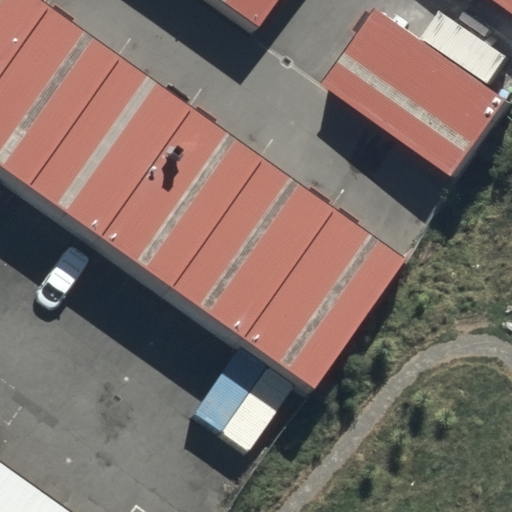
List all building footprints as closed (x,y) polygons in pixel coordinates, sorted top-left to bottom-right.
[(12,0),(0,0),(0,196),(297,408),(394,272),(12,0)] [(275,0),(194,0),(249,38),(275,0)] [(511,0),(469,0),(511,29),(511,0)] [(511,123),(381,28),(325,105),(456,200),(511,123)] [(0,511),(56,511),(0,473),(0,511)]
